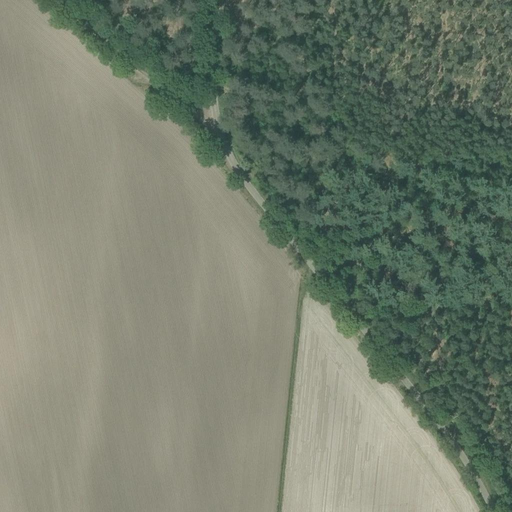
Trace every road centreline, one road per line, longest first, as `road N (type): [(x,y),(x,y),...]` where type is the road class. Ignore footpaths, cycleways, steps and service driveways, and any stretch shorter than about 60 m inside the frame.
road 1 (unclassified): [(492,511),(459,448),(223,149),(213,101),(218,0)]
road 2 (track): [(217,130),(54,0)]
